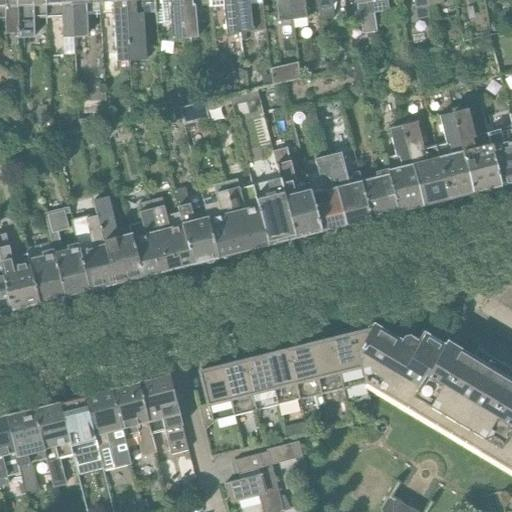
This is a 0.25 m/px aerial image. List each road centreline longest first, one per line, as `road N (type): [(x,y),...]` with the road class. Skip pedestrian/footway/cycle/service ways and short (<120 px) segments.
road 1 (residential): [(171,327),(511,245)]
road 2 (residential): [(219,511),(171,327)]
road 3 (residential): [(0,369),(171,327)]
